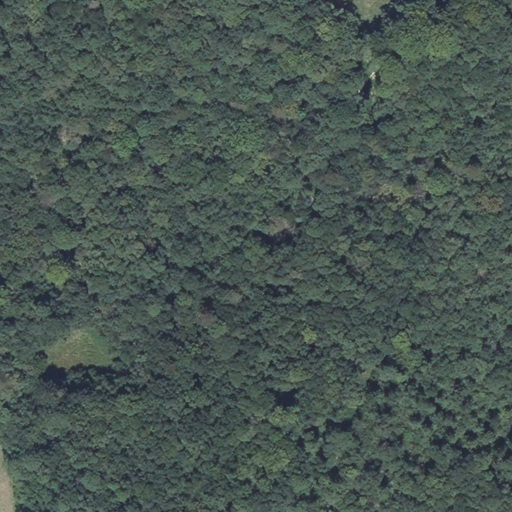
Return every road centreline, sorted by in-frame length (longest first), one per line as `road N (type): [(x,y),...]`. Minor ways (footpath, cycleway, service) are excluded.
road 1 (track): [(430,0),(338,120),(293,152),(182,189),(0,283)]
road 2 (track): [(181,511),(225,449),(253,428),(322,269),(385,239),(442,186),(511,160)]
